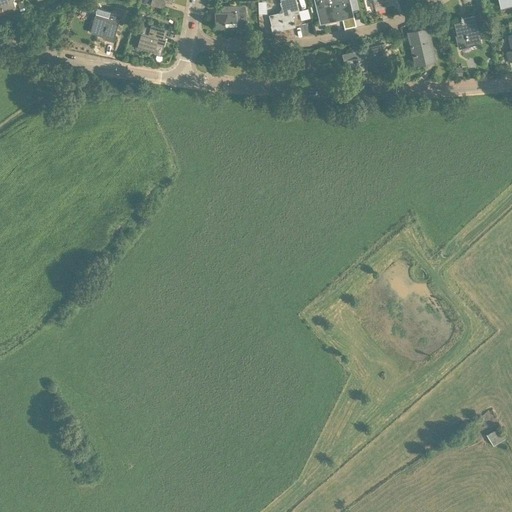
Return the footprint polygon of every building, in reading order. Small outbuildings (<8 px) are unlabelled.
[(0,0),(0,9),(15,5),(13,0),(0,0)] [(154,0),(153,6),(163,9),(165,2),(171,4),(172,0),(154,0)] [(269,15),(273,32),(302,24),(295,0),(280,0),(283,12),(274,14),(274,13),(269,15)] [(348,0),(315,0),(317,7),(319,7),(322,20),(328,18),(340,15),(340,18),(348,16),(347,11),(351,10),(348,0)] [(393,3),(392,0),(372,0),(375,10),(386,8),(385,6),(395,4),(394,3),(393,3)] [(222,6),(222,7),(223,7),(224,12),(214,13),(215,29),(225,28),(225,27),(236,26),(237,32),(246,32),(245,5),(222,6)] [(103,38),(113,41),(119,21),(109,18),(108,19),(95,16),(90,32),(91,33),(91,32),(100,35),(100,34),(104,34),(103,38)] [(455,23),(460,46),(480,42),(474,16),(462,18),(462,17),(461,18),(462,22),(455,23)] [(150,28),(143,26),(137,47),(154,52),(156,45),(162,46),(167,29),(151,24),(150,28)] [(408,33),(415,64),(435,59),(427,28),(420,30),(420,31),(409,34),(408,33)] [(348,77),(359,74),(366,72),(367,72),(368,72),(365,60),(372,58),(375,70),(389,66),(384,43),(342,53),(344,60),(345,60),(346,65),(340,66),(342,73),(360,69),(361,72),(347,76),(348,77)] [(462,76),(462,67),(454,67),(454,76),(462,76)] [(498,428),(486,435),(493,446),(504,440),(498,428)]
